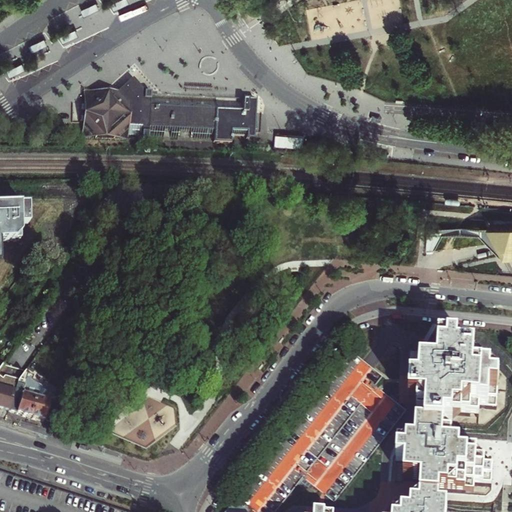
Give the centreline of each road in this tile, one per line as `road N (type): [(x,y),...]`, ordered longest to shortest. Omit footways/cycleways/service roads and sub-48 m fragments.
road 1 (secondary): [(511,302),(390,289),(344,300),(185,498)]
road 2 (residential): [(212,0),(250,61),(318,113),(384,135),(511,152)]
road 3 (secondary): [(185,498),(0,434)]
road 4 (secondary): [(0,450),(185,498)]
